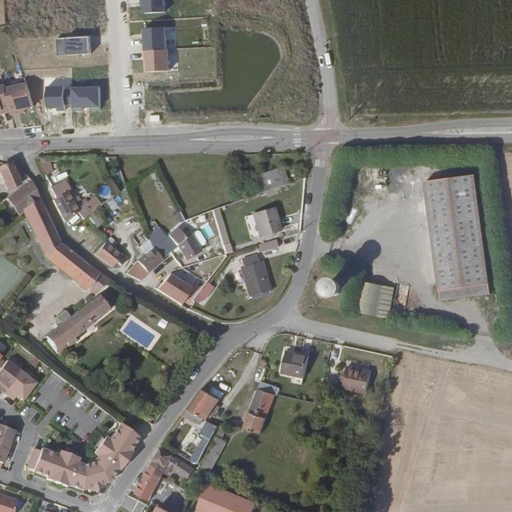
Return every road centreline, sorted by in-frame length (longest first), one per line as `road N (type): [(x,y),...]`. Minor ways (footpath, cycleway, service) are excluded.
road 1 (residential): [(9,140),(62,235),(88,259),(236,345)]
road 2 (residential): [(236,345),(104,511)]
road 3 (tertiary): [(328,136),(124,138)]
road 4 (residential): [(328,136),(294,307),(276,320)]
road 5 (tertiary): [(511,135),(328,136)]
road 6 (residential): [(113,0),(124,138)]
road 7 (residential): [(310,0),(328,85),(328,136)]
road 8 (residential): [(276,320),(401,349)]
